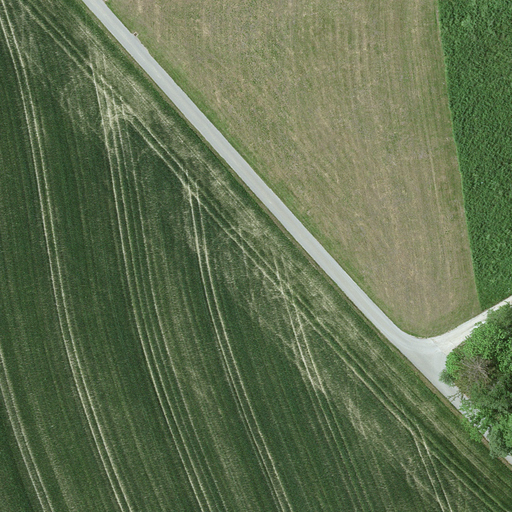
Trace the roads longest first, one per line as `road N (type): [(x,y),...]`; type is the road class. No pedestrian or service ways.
road 1 (unclassified): [(91,0),(423,362)]
road 2 (unclassified): [(511,447),(423,362)]
